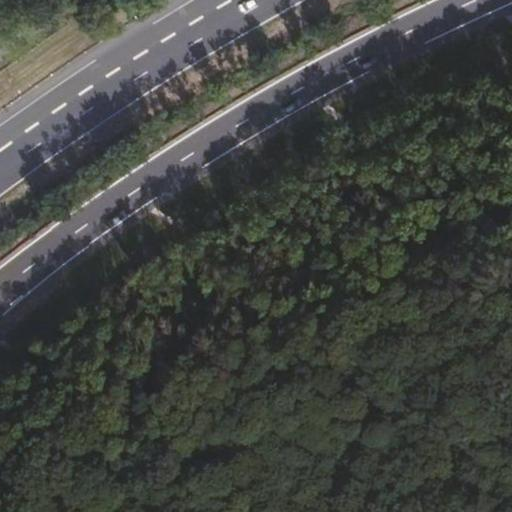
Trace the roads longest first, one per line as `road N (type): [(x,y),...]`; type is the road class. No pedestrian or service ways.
road 1 (trunk): [(0,291),(148,183),(262,113),(484,0)]
road 2 (trunk): [(270,0),(142,73),(0,170)]
